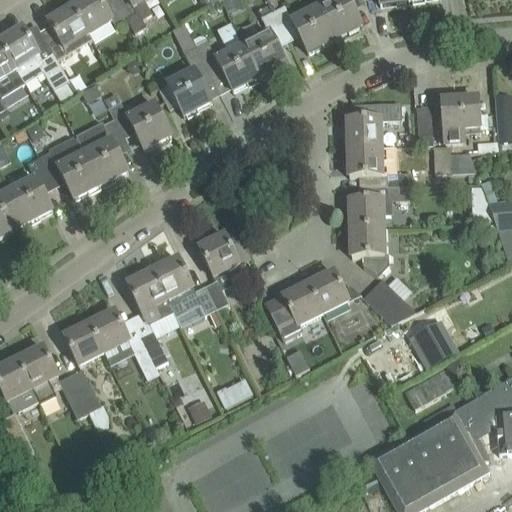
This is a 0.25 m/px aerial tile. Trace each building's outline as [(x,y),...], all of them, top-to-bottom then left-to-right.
[(98,0),(89,0),(71,11),(88,38),(111,24),(115,30),(126,23),(111,0),(110,0),(101,5),(98,0)] [(111,0),(126,23),(135,38),(146,31),(142,24),(152,18),(143,4),(149,0),(111,0)] [(207,0),(213,9),(225,2),(223,0),(207,0)] [(362,2),(361,0),(335,0),(317,10),(335,44),(362,30),(350,8),(362,2)] [(378,0),(380,10),(411,6),(409,0),(378,0)] [(284,10),(273,16),(286,41),(297,35),(308,58),(335,44),(317,10),(291,23),(284,10)] [(39,34),(57,65),(69,58),(65,52),(88,38),(71,11),(48,26),(53,35),(44,40),(39,34)] [(269,35),(242,48),(260,82),(262,81),(263,83),(274,77),(273,76),(287,69),(278,51),(275,46),(286,41),(273,16),(262,22),(269,35)] [(23,31),(0,45),(0,47),(24,88),(43,76),(55,95),(67,88),(73,99),(76,97),(70,86),(57,65),(39,34),(28,40),(23,31)] [(210,79),(196,51),(190,38),(184,41),(188,48),(184,50),(186,56),(184,57),(193,73),(166,87),(184,121),(211,107),(200,85),(210,79)] [(199,49),(196,51),(210,79),(221,74),(231,93),(233,96),(248,88),(249,90),(259,85),(258,83),(260,82),(242,48),(228,55),(215,62),(207,45),(199,49)] [(0,117),(7,113),(1,102),(24,88),(0,47),(0,117)] [(152,47),(147,51),(152,59),(158,56),(152,47)] [(511,112),(511,100),(494,101),(496,126),(496,130),(498,146),(498,148),(511,146),(511,112)] [(444,125),(446,148),(464,147),(463,133),(480,132),(478,102),(442,105),(444,125)] [(107,112),(113,123),(114,122),(127,149),(128,148),(123,137),(133,132),(144,155),(172,141),(154,107),(127,121),(120,106),(107,112)] [(348,126),(348,152),(382,151),(381,126),(402,126),(401,109),(366,110),(354,110),(343,115),(344,126),(348,126)] [(417,112),(420,151),(433,150),(431,111),(417,112)] [(105,138),(80,151),(101,191),(128,177),(117,154),(127,149),(114,122),(113,123),(101,129),(105,138)] [(74,204),(101,191),(80,151),(77,143),(72,141),(48,153),(50,156),(39,162),(52,187),(63,182),(74,204)] [(485,146),(478,147),(478,155),(485,155),(496,155),(498,155),(498,151),(498,148),(498,146),(485,146)] [(383,181),(383,168),(382,151),(348,152),(349,181),(369,181),(383,181)] [(435,151),(435,178),(450,178),(476,177),(469,159),(450,160),(450,151),(435,151)] [(35,182),(9,195),(26,229),(53,215),(41,192),(52,187),(39,162),(39,161),(27,167),(35,182)] [(388,192),(413,191),(413,178),(397,178),(397,172),(388,168),(383,168),(383,181),(388,180),(388,192)] [(350,204),(351,233),(384,232),(384,220),(392,219),(392,205),(414,205),(413,191),(388,192),(388,203),(350,204)] [(0,241),(26,229),(9,195),(0,199),(0,241)] [(511,205),(487,208),(492,221),(511,219),(511,205)] [(511,219),(492,221),(497,235),(511,234),(511,219)] [(384,232),(351,233),(352,262),(363,261),(364,271),(378,282),(390,270),(390,259),(385,260),(384,232)] [(206,291),(217,313),(229,308),(222,294),(234,289),(229,279),(241,273),(241,272),(251,267),(235,234),(199,252),(216,286),(206,291)] [(178,262),(152,275),(175,321),(199,309),(205,320),(217,313),(206,291),(195,296),(178,262)] [(171,313),(152,275),(127,288),(146,326),(171,313)] [(334,276),(309,289),(324,318),(349,306),(343,294),(334,276)] [(384,284),(374,294),(404,323),(416,317),(402,303),(384,284)] [(283,301),(266,310),(284,346),(301,337),(298,331),(324,318),(309,289),(283,301)] [(404,323),(374,294),(364,303),(383,322),(391,330),(404,323)] [(115,316),(90,328),(105,357),(130,345),(124,333),(115,316)] [(457,317),(431,332),(449,363),(475,349),(457,317)] [(105,357),(90,328),(64,341),(73,359),(78,370),(105,357)] [(142,344),(154,367),(156,372),(169,366),(154,337),(142,344)] [(154,367),(142,344),(131,349),(143,372),(154,367)] [(59,385),(57,381),(58,380),(44,351),(19,364),(41,408),(56,400),(51,389),(59,385)] [(300,354),(287,361),(291,368),(295,378),(309,371),(300,354)] [(40,408),(41,408),(19,364),(0,373),(0,392),(7,405),(13,418),(15,417),(38,405),(40,408)] [(415,413),(456,389),(446,372),(405,396),(415,413)] [(82,373),(70,379),(89,417),(98,435),(108,430),(108,421),(103,410),(101,411),(82,373)] [(77,423),(89,417),(70,379),(59,385),(62,393),(70,408),(77,423)] [(249,381),(220,396),(229,412),(257,397),(249,381)] [(511,383),(482,399),(483,400),(368,464),(394,511),(427,511),(490,477),(484,466),(501,464),(500,459),(511,457),(511,383)] [(211,421),(204,404),(188,411),(196,428),(211,421)] [(13,418),(3,423),(22,462),(34,456),(15,417),(13,418)] [(5,500),(0,502),(0,509),(1,511),(12,511),(6,499),(5,500)]
